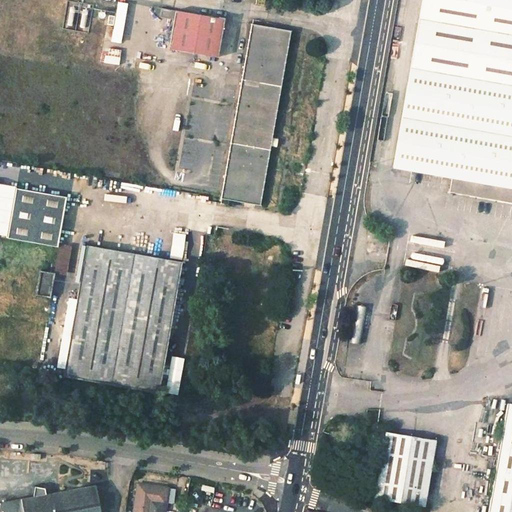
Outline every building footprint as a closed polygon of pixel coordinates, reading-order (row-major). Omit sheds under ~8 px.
[(117,37),(123,0),(114,0),(108,35),(117,37)] [(511,0),(423,0),(394,170),(452,180),(449,195),(511,206),(511,0)] [(168,18),(162,48),(212,57),(219,19),(169,9),(154,6),(152,15),(168,18)] [(260,205),(291,28),(251,20),(220,198),(221,198),(260,205)] [(117,65),(119,49),(104,47),(102,63),(117,65)] [(10,237),(55,246),(55,242),(64,196),(19,187),(10,237)] [(202,253),(204,232),(188,230),(185,252),(202,253)] [(70,245),(55,242),(55,246),(50,270),(65,272),(70,245)] [(86,243),(63,363),(86,367),(84,380),(157,393),(182,262),(86,243)] [(39,269),(35,293),(50,297),(54,272),(39,269)] [(360,343),(362,306),(353,305),(351,343),(360,343)] [(63,363),(61,376),(84,380),(86,367),(63,363)] [(511,511),(511,407),(507,406),(488,511),(511,511)] [(385,435),(373,501),(423,510),(434,443),(385,435)] [(163,511),(167,488),(137,484),(136,489),(133,511),(163,511)] [(98,511),(93,485),(58,491),(61,511),(98,511)] [(61,511),(58,491),(43,494),(42,488),(33,487),(32,496),(0,502),(0,511),(61,511)]
